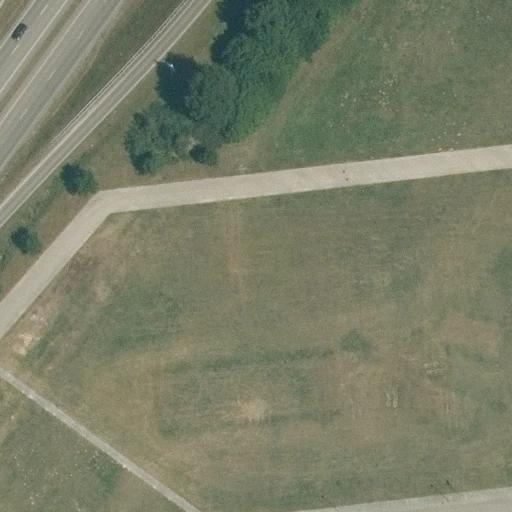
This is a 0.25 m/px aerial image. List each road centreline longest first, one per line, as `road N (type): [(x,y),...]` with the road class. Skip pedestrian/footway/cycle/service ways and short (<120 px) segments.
road 1 (unclassified): [(0,322),(104,203),(511,161)]
road 2 (primary): [(0,218),(198,0)]
road 3 (primary): [(0,147),(106,0)]
